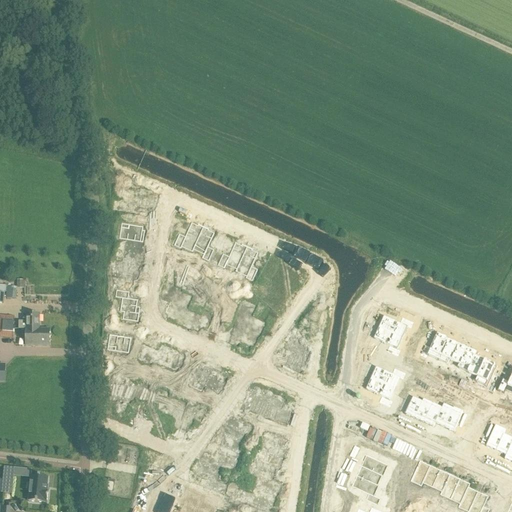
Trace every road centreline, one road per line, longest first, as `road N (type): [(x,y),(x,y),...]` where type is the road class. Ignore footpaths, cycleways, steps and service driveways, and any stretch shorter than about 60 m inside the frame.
road 1 (unclassified): [(83,511),(96,202),(64,42),(64,0)]
road 2 (residential): [(254,367),(157,323),(151,313),(172,198),(312,258),(316,281)]
road 3 (residential): [(510,476),(344,405)]
road 4 (residential): [(511,351),(377,290)]
road 5 (track): [(511,52),(397,0)]
road 6 (residential): [(377,290),(356,316),(344,405)]
road 7 (residential): [(312,392),(292,511)]
